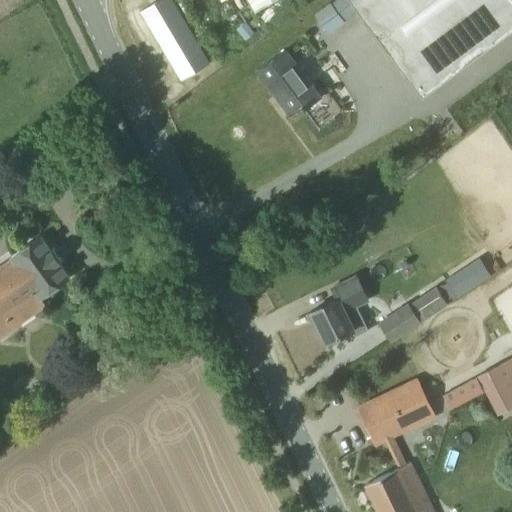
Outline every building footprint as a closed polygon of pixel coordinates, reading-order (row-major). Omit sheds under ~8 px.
[(160,0),(140,12),(181,81),(209,64),(171,0),(160,0)] [(248,0),(255,10),(256,9),(271,0),(248,0)] [(344,20),(358,9),(351,0),(332,0),(330,2),(344,20)] [(511,0),(351,0),(358,9),(423,98),(511,29),(511,0)] [(319,96),(285,51),(258,71),(290,115),(301,107),(304,110),(319,132),(343,115),(326,91),(319,96)] [(50,251),(41,237),(8,257),(12,265),(0,272),(0,337),(46,306),(39,295),(69,277),(59,263),(62,261),(53,249),(50,251)] [(457,297),(493,276),(482,256),(446,277),(457,297)] [(325,344),(354,330),(353,328),(364,323),(355,306),(366,301),(355,277),(331,288),(337,299),(310,312),(325,344)] [(421,322),(420,321),(446,304),(435,287),(409,305),(408,303),(379,323),(391,341),(421,322)] [(511,408),(511,355),(440,392),(449,409),(484,392),(497,416),(511,408)] [(418,381),(400,389),(417,426),(435,418),(418,381)] [(377,399),(360,407),(376,444),(387,439),(387,440),(394,437),(377,399)] [(435,511),(411,462),(407,464),(400,467),(365,484),(378,511),(435,511)]
